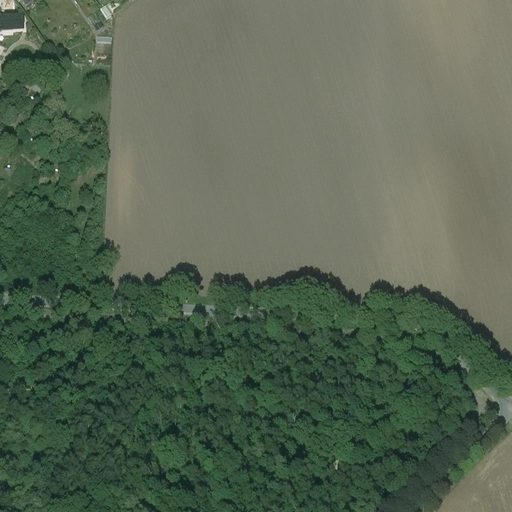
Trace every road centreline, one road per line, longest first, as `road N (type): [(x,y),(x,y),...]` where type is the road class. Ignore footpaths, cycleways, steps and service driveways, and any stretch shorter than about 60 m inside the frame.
road 1 (unclassified): [(0,299),(416,323),(503,408)]
road 2 (unclassified): [(412,511),(503,408)]
